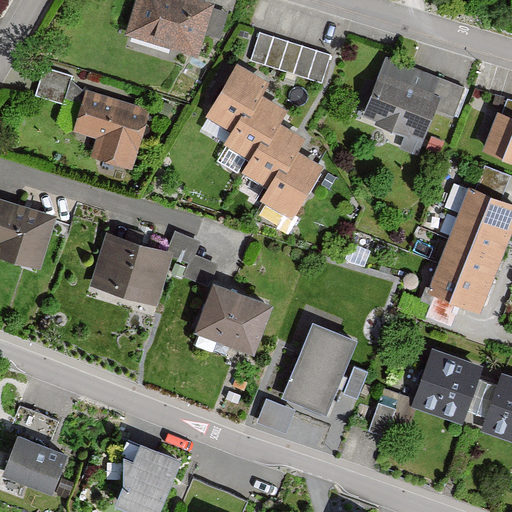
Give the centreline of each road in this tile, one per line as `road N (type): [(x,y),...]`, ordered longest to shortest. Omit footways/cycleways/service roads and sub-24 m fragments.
road 1 (residential): [(0,351),(429,511)]
road 2 (residential): [(0,163),(243,240)]
road 3 (residential): [(350,0),(511,48)]
